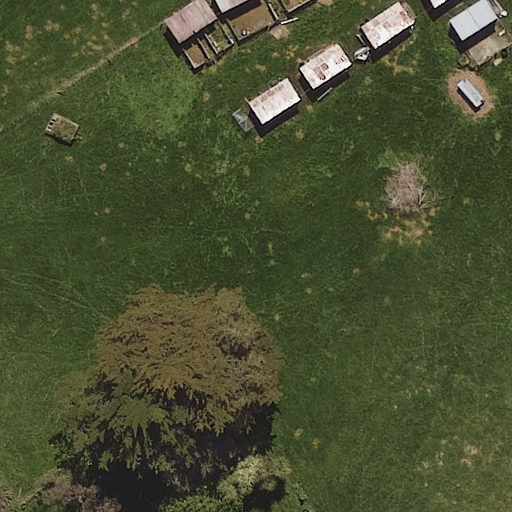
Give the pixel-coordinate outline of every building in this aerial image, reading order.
[(251,0),(211,0),(220,16),(251,0)] [(451,0),(432,0),(438,9),(451,0)] [(498,21),(485,0),(474,0),(449,16),(464,41),(498,21)] [(217,22),(204,1),(168,24),(181,45),(217,22)] [(410,29),(397,7),(363,27),(377,49),(410,29)] [(301,103),(288,82),(252,105),(265,125),(301,103)]
